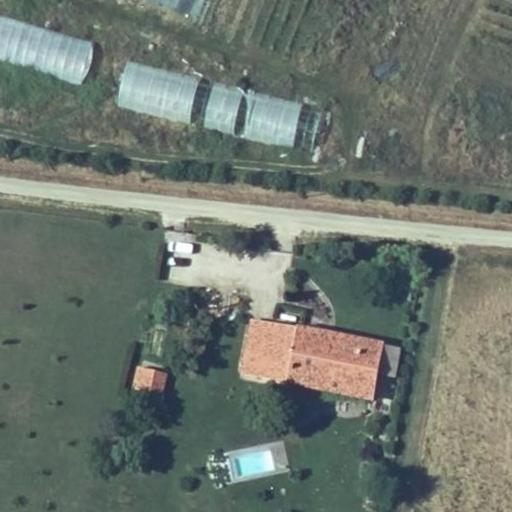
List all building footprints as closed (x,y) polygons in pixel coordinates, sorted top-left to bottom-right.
[(95,42),(0,13),(0,64),(81,88),(95,42)] [(325,107),(129,60),(117,105),(313,155),(325,107)] [(12,91),(9,112),(61,121),(64,100),(12,91)] [(288,386),(298,329),(251,320),(241,376),(288,386)] [(288,388),(374,404),(379,377),(385,347),(386,344),(299,327),(298,329),(288,386),(288,388)] [(385,347),(379,377),(396,379),(402,349),(385,347)] [(168,375),(137,368),(131,394),(161,402),(168,375)]
